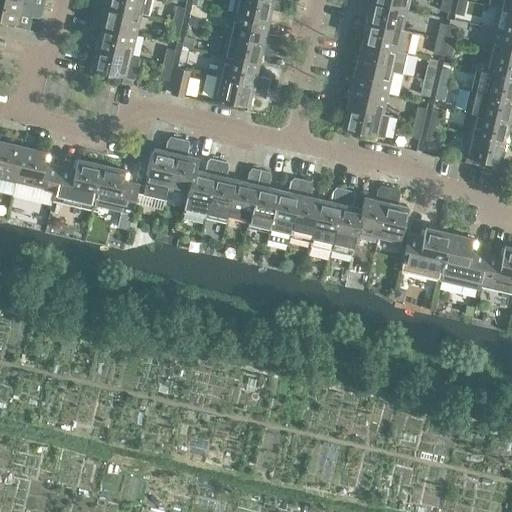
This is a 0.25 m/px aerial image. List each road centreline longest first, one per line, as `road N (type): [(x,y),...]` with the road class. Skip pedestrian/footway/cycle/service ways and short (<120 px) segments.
road 1 (residential): [(69,0),(59,47),(28,67),(18,113),(104,134),(163,111),(293,148)]
road 2 (residential): [(293,148),(413,168),(467,211),(511,222)]
road 3 (residential): [(293,148),(300,116),(290,92),(312,0)]
